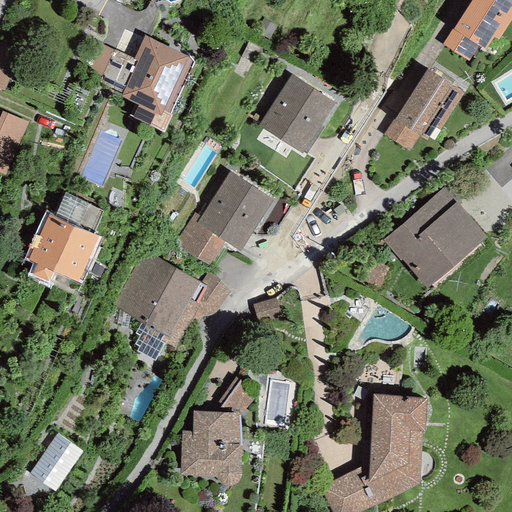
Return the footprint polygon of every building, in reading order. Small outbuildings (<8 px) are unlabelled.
[(511,0),(472,0),(452,30),(477,46),(485,50),(494,37),(498,40),(511,18),(511,0)] [(268,40),(276,27),(263,20),(256,32),(268,40)] [(468,60),(477,46),(452,30),(452,29),(443,44),(468,60)] [(133,118),(164,133),(171,116),(169,115),(193,64),(188,57),(144,36),(133,59),(115,50),(102,77),(99,83),(122,94),(121,97),(138,106),(133,118)] [(86,69),(102,77),(115,50),(99,42),(86,69)] [(0,89),(4,91),(21,55),(0,44),(0,89)] [(427,70),(394,120),(419,136),(426,141),(435,127),(440,130),(463,93),(427,70)] [(291,74),(258,126),(301,153),(334,103),(291,74)] [(0,173),(5,175),(27,123),(2,112),(0,115),(0,173)] [(409,151),(419,136),(394,120),(393,119),(384,134),(409,151)] [(194,213),(174,244),(208,265),(224,242),(240,251),(273,200),(230,171),(200,216),(194,213)] [(383,240),(400,261),(402,259),(426,288),(486,237),(444,187),(383,240)] [(94,233),(103,212),(66,193),(55,215),(94,233)] [(46,211),(23,261),(32,264),(26,277),(52,289),(57,277),(82,288),(104,237),(94,233),(55,215),(46,211)] [(165,343),(175,348),(193,318),(200,305),(197,304),(206,287),(201,283),(144,251),(112,306),(119,310),(129,316),(142,323),(164,336),(160,341),(165,343)] [(379,289),(388,269),(372,261),(362,281),(379,289)] [(219,309),(230,293),(209,272),(201,283),(206,287),(197,304),(200,305),(193,318),(200,321),(203,316),(207,317),(210,316),(215,313),(219,309)] [(276,298),(252,305),(258,323),(281,316),(276,298)] [(127,328),(129,316),(119,310),(116,326),(127,328)] [(155,361),(165,343),(160,341),(164,336),(142,323),(135,334),(140,336),(135,345),(139,347),(137,351),(155,361)] [(258,393),(237,376),(210,412),(238,413),(244,410),(258,393)] [(289,415),(289,383),(271,383),(271,415),(289,415)] [(368,464),(319,488),(331,511),(358,511),(419,483),(421,432),(425,432),(426,399),(373,394),(368,464)] [(181,432),(181,475),(215,477),(216,480),(219,483),(223,485),(228,486),(234,485),(238,483),(240,479),(241,473),(238,413),(210,412),(194,412),(192,432),(181,432)] [(54,491),(83,452),(58,434),(29,474),(23,469),(9,486),(39,507),(51,490),(54,491)]
